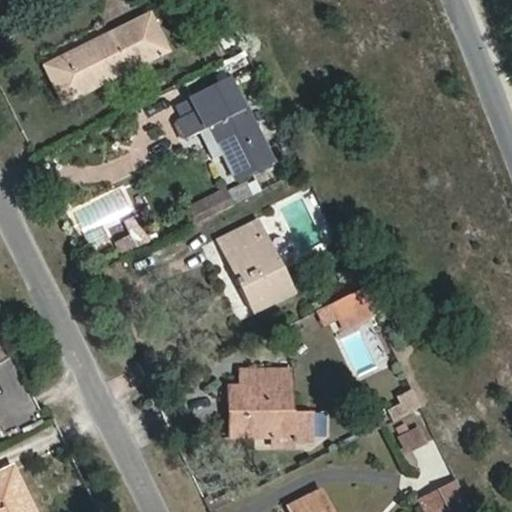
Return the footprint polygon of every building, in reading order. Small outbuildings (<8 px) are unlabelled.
[(166,51),(148,17),(128,27),(145,61),(166,51)] [(145,61),(128,27),(47,67),(64,102),(145,61)] [(273,163),(246,110),(243,111),(221,67),(185,85),(193,102),(179,109),(183,118),(176,122),(174,125),(181,138),(186,140),(210,127),(237,181),(273,163)] [(253,195),(246,183),(227,193),(225,189),(187,209),(194,224),(253,195)] [(294,292),(259,222),(217,242),(225,258),(228,256),(238,277),(235,279),(252,313),(294,292)] [(238,277),(228,256),(225,258),(235,279),(238,277)] [(343,332),(375,316),(362,289),(314,312),(322,328),(337,321),(343,332)] [(310,442),(310,413),(291,413),(290,371),(241,371),(241,388),(229,388),(229,404),(240,404),(240,420),(229,420),(229,439),(272,439),(290,439),(290,442),(310,442)] [(420,408),(411,389),(397,396),(401,403),(387,410),(393,421),(420,408)] [(240,420),(240,404),(229,404),(229,420),(240,420)] [(406,454),(426,444),(418,428),(398,438),(406,454)] [(290,442),(290,439),(272,439),(272,450),(290,450),(290,442)] [(32,511),(28,511),(26,506),(29,505),(12,469),(0,474),(0,511),(33,511),(32,511)] [(463,511),(470,509),(456,481),(438,489),(449,511),(463,511)] [(449,511),(438,489),(419,499),(425,511),(449,511)] [(210,511),(238,498),(234,491),(206,504),(210,511)] [(331,511),(321,491),(287,508),(288,511),(331,511)]
